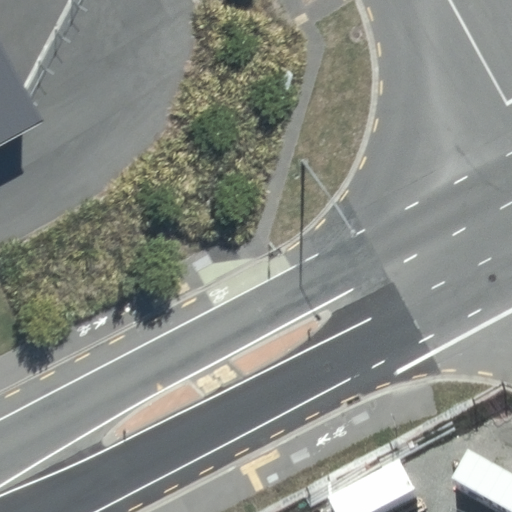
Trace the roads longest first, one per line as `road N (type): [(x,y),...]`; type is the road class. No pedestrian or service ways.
road 1 (tertiary): [(511,220),(0,488)]
road 2 (unclassified): [(511,115),(446,0)]
